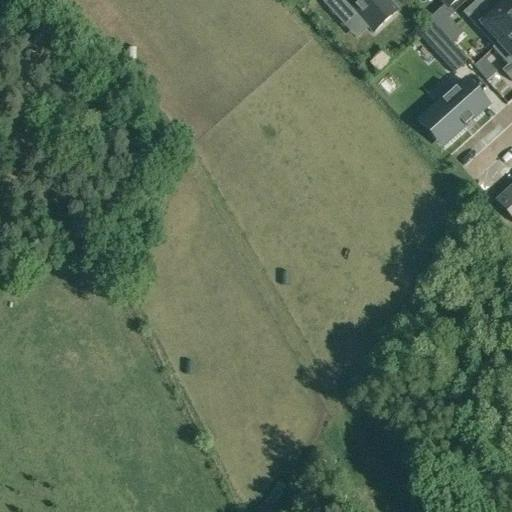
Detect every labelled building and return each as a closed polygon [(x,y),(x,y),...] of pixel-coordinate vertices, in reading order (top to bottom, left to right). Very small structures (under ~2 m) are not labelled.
[(396,12),(384,0),(323,0),(321,2),(344,27),(357,15),(373,32),(396,12)] [(494,48),(511,31),(511,0),(507,0),(501,6),(496,0),(477,0),(463,13),(494,48)] [(444,34),(454,25),(448,18),(437,27),(444,34)] [(511,31),(494,48),(493,49),(508,66),(502,71),(511,82),(511,81),(511,31)] [(454,73),(467,61),(450,43),(437,55),(454,73)] [(382,52),(379,55),(387,64),(390,60),(382,52)] [(459,88),(420,123),(442,147),(480,112),(459,88)] [(511,186),(495,202),(511,220),(511,186)]
